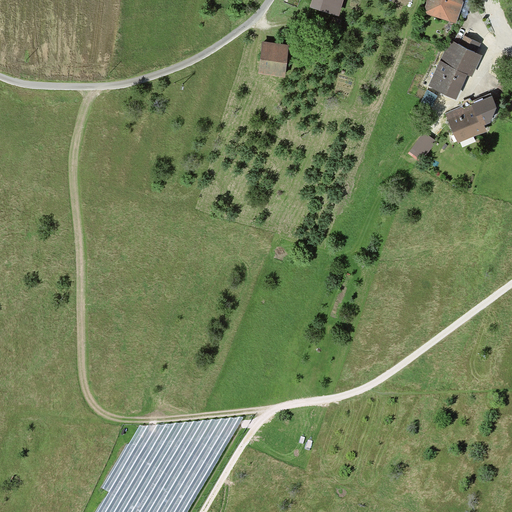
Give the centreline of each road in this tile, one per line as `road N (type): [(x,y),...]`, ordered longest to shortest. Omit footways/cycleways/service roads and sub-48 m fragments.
road 1 (track): [(265,408),(150,420),(93,408),(84,382),(71,164),(92,88)]
road 2 (track): [(511,281),(379,380),(341,396),(265,408)]
road 3 (track): [(153,77),(92,88),(0,79)]
road 4 (track): [(265,408),(204,511)]
